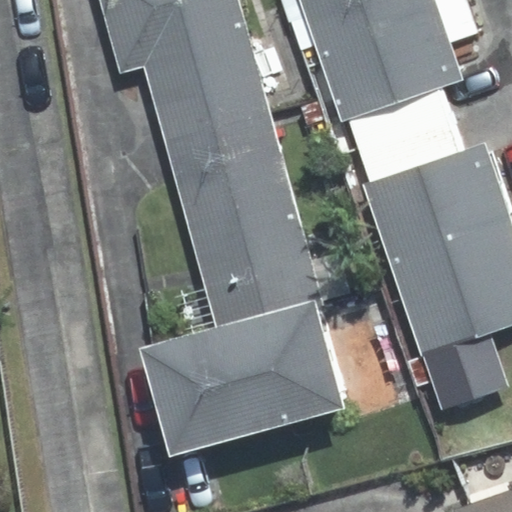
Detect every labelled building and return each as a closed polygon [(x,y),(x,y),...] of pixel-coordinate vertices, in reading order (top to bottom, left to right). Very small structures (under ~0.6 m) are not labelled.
[(252,0),(112,0),(129,61),(156,54),(177,131),(281,103),(252,0)] [(315,12),(310,0),(294,0),(300,17),(315,12)] [(448,0),(313,0),(353,114),(359,111),(370,142),(460,111),(449,80),(474,71),(448,0)] [(325,94),(308,100),(316,121),(333,115),(325,94)] [(329,283),(330,283),(281,103),(177,131),(226,311),(329,283)] [(374,178),(433,347),(511,319),(511,181),(495,134),(471,142),(460,111),(370,142),(381,175),(374,178)] [(226,311),(225,313),(163,329),(193,438),(368,389),(338,280),(330,283),(329,283),(226,311)] [(416,354),(425,380),(441,376),(432,350),(416,354)] [(511,511),(511,486),(466,503),(469,511),(511,511)]
